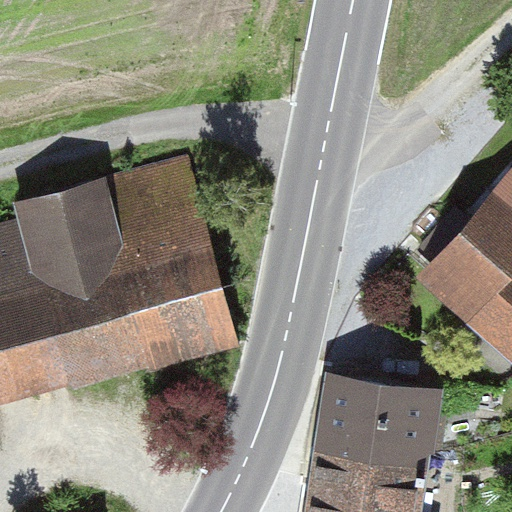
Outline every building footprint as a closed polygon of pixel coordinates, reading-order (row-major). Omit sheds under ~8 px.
[(99,183),(145,351),(234,328),(189,160),(99,183)] [(29,221),(70,374),(145,351),(99,183),(98,179),(23,199),(29,221)] [(511,179),(433,270),(478,309),(511,269),(511,179)] [(0,393),(70,374),(29,221),(0,228),(0,393)] [(511,269),(478,309),(511,340),(511,269)] [(378,446),(424,455),(424,448),(434,449),(435,443),(442,444),(445,425),(437,424),(441,391),(333,376),(324,443),(378,446)] [(414,511),(418,478),(426,479),(427,469),(422,469),(424,455),(378,446),(324,443),(314,511),(414,511)]
